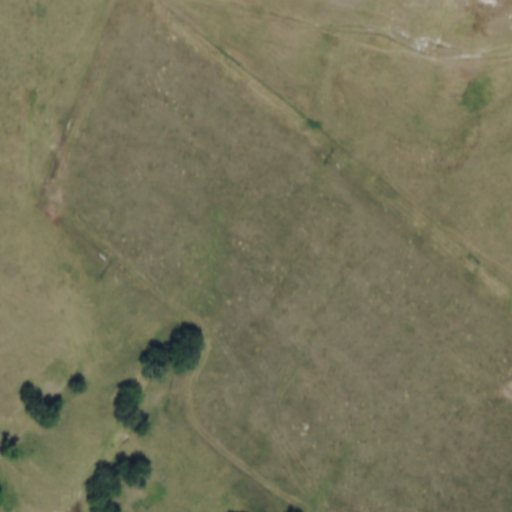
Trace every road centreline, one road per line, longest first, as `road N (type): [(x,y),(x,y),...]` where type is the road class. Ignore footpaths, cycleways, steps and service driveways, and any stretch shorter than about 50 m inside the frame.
road 1 (track): [(312,511),(209,430),(199,393),(211,334),(200,320),(99,241)]
road 2 (track): [(226,0),(440,59),(511,66)]
road 3 (track): [(367,511),(390,481),(440,457),(511,485)]
